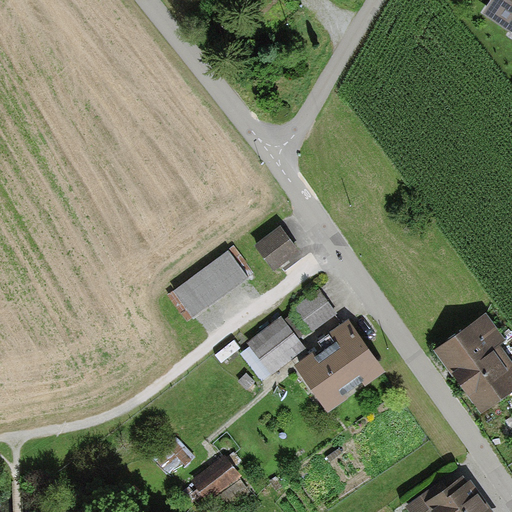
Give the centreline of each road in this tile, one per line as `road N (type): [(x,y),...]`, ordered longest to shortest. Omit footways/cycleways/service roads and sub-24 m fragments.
road 1 (residential): [(511,495),(273,157)]
road 2 (track): [(13,437),(114,414),(332,249)]
road 3 (residential): [(273,157),(143,0)]
road 4 (residential): [(273,157),(374,0)]
